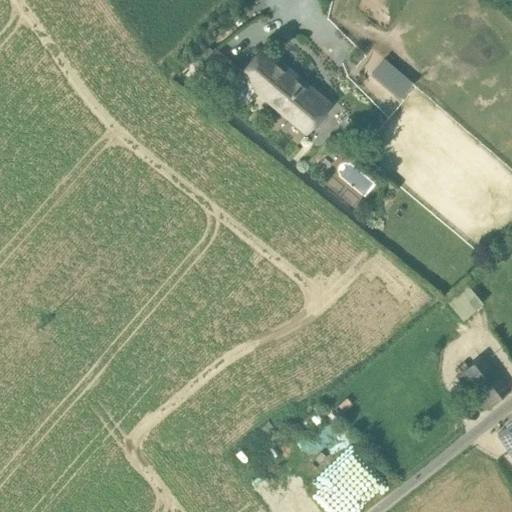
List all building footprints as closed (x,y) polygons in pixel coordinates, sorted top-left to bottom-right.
[(239,66),(215,46),(199,66),(223,86),(239,66)] [(304,79),(264,46),(240,74),(253,85),(280,108),(304,79)] [(410,82),(383,59),(371,73),(399,96),(410,82)] [(253,85),(240,74),(231,86),(244,96),(253,85)] [(332,103),(304,79),(280,108),(308,132),(332,103)] [(510,390),(482,355),(457,375),(485,410),(510,390)] [(511,426),(499,435),(511,453),(511,426)]
